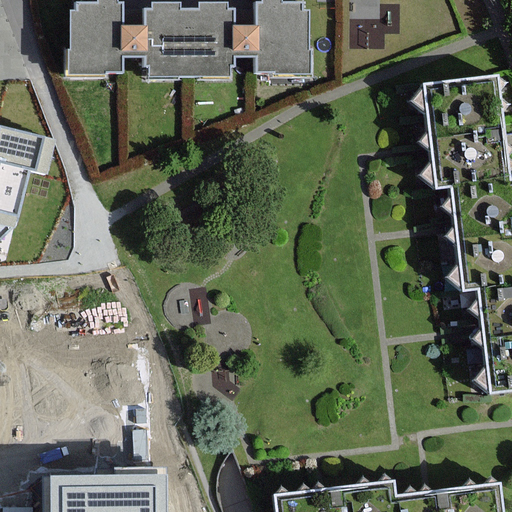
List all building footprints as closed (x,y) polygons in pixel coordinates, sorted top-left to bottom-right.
[(150,77),(193,77),(193,8),(182,8),(182,2),(157,2),(157,7),(152,7),(152,26),(124,26),(124,3),(118,3),(117,0),(105,0),(105,2),(82,2),(82,8),(76,8),(76,48),(65,48),(65,79),(111,79),(111,70),(127,70),(127,56),(146,56),(146,66),(150,66),(150,77)] [(203,8),(193,8),(193,77),(237,77),(237,66),(240,66),(240,54),(261,54),(261,72),(311,72),(311,12),(303,12),(303,2),(285,2),(284,0),(267,0),(268,1),(261,1),(261,23),(238,23),(238,7),(230,7),(230,1),(203,1),(203,8)] [(476,294),(485,396),(511,393),(511,186),(508,186),(502,120),(499,86),(423,93),(432,198),(450,197),(459,296),(476,294)] [(0,240),(18,225),(31,171),(46,174),(56,139),(0,124),(0,240)] [(166,511),(166,474),(51,475),(51,511),(166,511)] [(501,511),(498,484),(395,494),(394,481),(273,494),(275,511),(501,511)]
